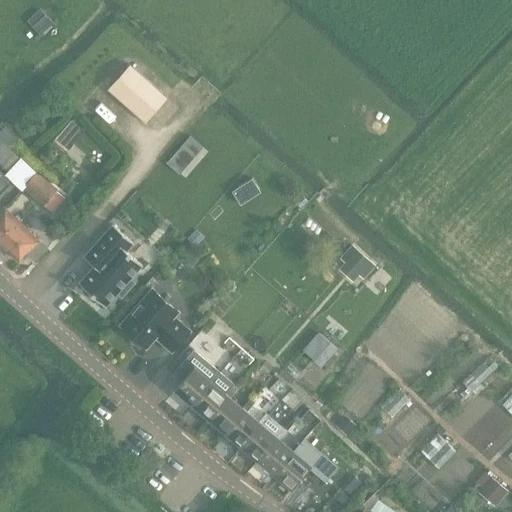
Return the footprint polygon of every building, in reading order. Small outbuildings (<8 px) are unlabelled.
[(107,90),(144,122),(166,98),(129,65),(107,90)] [(189,133),(181,143),(193,153),(201,144),(189,133)] [(0,193),(3,191),(11,182),(20,191),(23,188),(38,174),(7,147),(0,155),(0,164),(7,171),(4,175),(0,171),(0,193)] [(57,191),(38,174),(23,188),(51,214),(64,198),(56,191),(57,191)] [(36,261),(47,249),(6,208),(0,213),(0,242),(20,262),(29,254),(36,261)] [(94,267),(80,282),(107,307),(118,295),(120,297),(131,286),(128,283),(140,270),(122,254),(132,243),(112,224),(82,256),(94,267)] [(195,230),(187,239),(194,246),(203,237),(195,230)] [(356,249),(344,262),(358,275),(370,261),(356,249)] [(152,289),(120,325),(131,335),(128,339),(138,348),(142,344),(145,347),(154,336),(160,342),(171,351),(188,331),(172,317),(176,311),(152,289)] [(318,333),(306,346),(324,361),(335,348),(318,333)] [(188,357),(172,376),(181,384),(174,392),(191,406),(211,382),(219,373),(193,350),(188,357)] [(487,355),(466,380),(475,388),(497,363),(487,355)] [(211,382),(191,406),(208,421),(228,396),(225,394),(233,385),(219,373),(211,382)] [(228,396),(208,421),(224,434),(244,410),(242,407),(230,398),(237,389),(233,385),(225,394),(228,396)] [(384,403),(391,414),(411,399),(403,389),(384,403)] [(244,410),(224,434),(241,448),(261,424),(258,421),(247,412),(254,403),(249,399),(242,407),(244,410)] [(261,424),(241,448),(258,462),(278,438),(275,436),(282,427),(265,412),(258,421),(261,424)] [(400,449),(427,425),(417,414),(391,438),(400,449)] [(345,416),(338,425),(347,433),(354,425),(345,416)] [(278,438),(258,462),(274,476),(294,452),(292,450),(280,440),(287,432),(282,427),(275,436),(278,438)] [(439,433),(423,450),(441,467),(457,450),(439,433)] [(294,452),(274,476),(292,491),(312,467),(296,454),(303,445),(299,442),(292,450),(294,452)] [(490,476),(480,488),(496,501),(506,490),(490,476)] [(352,481),(342,492),(349,498),(358,487),(352,481)] [(364,508),(361,511),(395,511),(376,499),(369,510),(368,508),(367,509),(364,508)]
